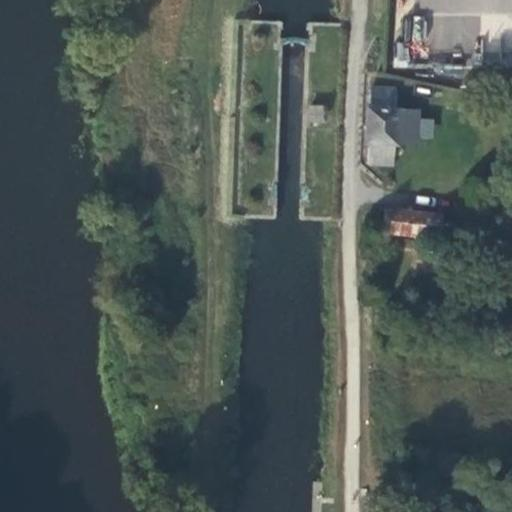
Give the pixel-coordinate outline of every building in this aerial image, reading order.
[(425,39),(423,17),(410,19),(413,40),(425,39)] [(407,66),(409,46),(396,44),(394,64),(407,66)] [(370,109),(367,109),(366,144),(369,144),(368,164),(393,165),(393,145),(416,146),(418,111),(395,110),(396,90),(371,89),(370,109)] [(322,107),(310,106),(309,121),(322,122),(322,107)] [(441,216),(384,209),(381,232),(438,239),(441,216)]
